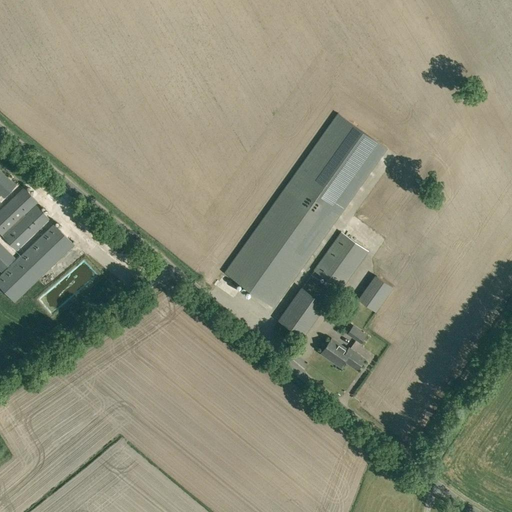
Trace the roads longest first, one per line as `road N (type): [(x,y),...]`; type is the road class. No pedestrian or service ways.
road 1 (unclassified): [(475,511),(0,126)]
road 2 (track): [(0,387),(172,271)]
